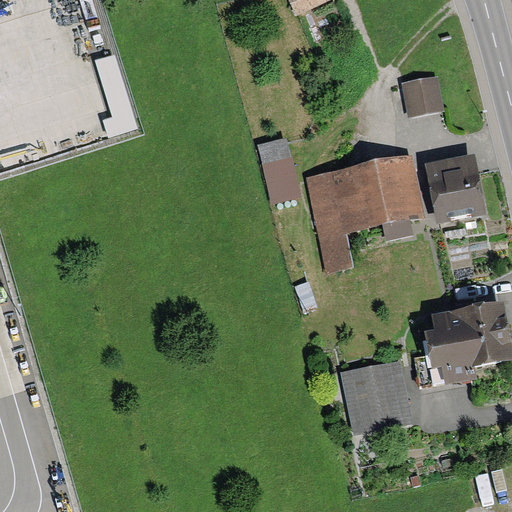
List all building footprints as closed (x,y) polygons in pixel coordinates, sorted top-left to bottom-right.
[(348,1),(346,0),(289,0),(302,25),(348,1)] [(437,114),(432,88),(402,93),(407,119),(437,114)] [(411,231),(399,169),(328,183),(335,221),(315,225),(320,248),(347,243),(411,231)] [(483,225),(474,169),(423,177),(433,234),(483,225)] [(308,187),(315,225),(335,221),(328,183),(308,187)] [(353,275),(347,243),(320,248),(326,281),(353,275)] [(509,375),(502,313),(444,320),(447,344),(420,348),(425,398),(471,392),(470,379),(509,375)] [(398,369),(339,380),(350,444),(410,434),(398,369)]
